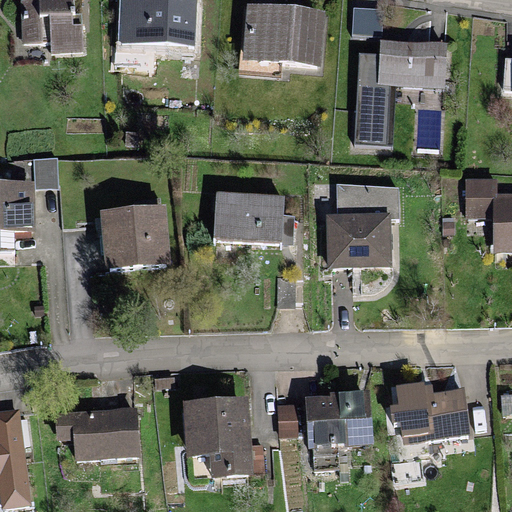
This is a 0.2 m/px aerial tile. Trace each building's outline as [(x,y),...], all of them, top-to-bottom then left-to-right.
[(36,0),(37,3),(19,3),(19,41),(45,41),(44,16),(70,16),(70,10),(70,0),(36,0)] [(202,0),(124,0),(123,50),(201,52),(202,0)] [(325,15),(253,9),(249,62),(321,68),(325,15)] [(384,11),(355,9),(354,37),(383,38),(384,11)] [(451,47),(385,47),(385,58),(358,57),(352,148),(393,149),(396,88),(451,89),(451,47)] [(499,183),(473,183),(473,218),(499,218),(499,196),(499,183)] [(40,186),(0,185),(0,234),(39,235),(40,186)] [(341,218),(334,218),(334,270),(399,270),(399,222),(404,222),(405,189),(342,188),(341,218)] [(511,195),(499,196),(499,218),(499,256),(511,255),(511,195)] [(288,198),(223,196),(222,242),(287,244),(288,198)] [(173,210),(109,215),(113,275),(178,270),(173,210)] [(438,388),(404,391),(409,441),(476,434),(472,391),(439,394),(438,388)] [(381,446),(377,395),(312,401),(317,452),(381,446)] [(255,400),(193,407),(199,460),(217,458),(220,484),(264,479),(255,400)] [(0,507),(6,506),(7,511),(29,511),(39,511),(23,412),(0,415),(0,507)] [(140,413),(60,416),(61,443),(78,442),(79,464),(142,461),(140,413)]
